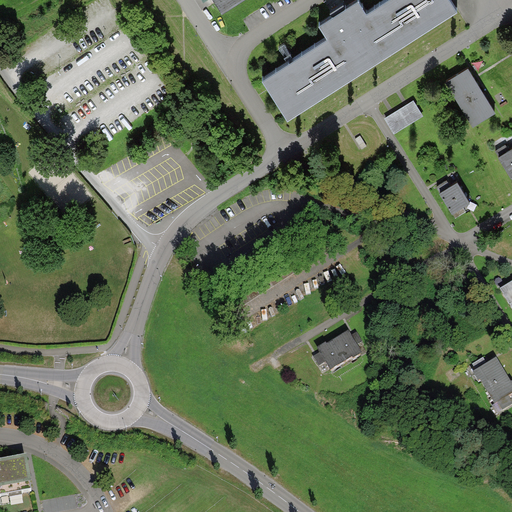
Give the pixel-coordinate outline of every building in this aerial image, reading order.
[(215,0),(222,11),(238,0),(215,0)] [(326,38),(261,79),(287,119),(456,10),(449,0),(384,0),(365,12),(357,0),(356,0),(345,8),(342,4),(338,6),(329,12),(332,16),(318,25),(326,38)] [(467,67),(445,80),(472,125),(494,111),(481,89),(467,67)] [(424,116),(414,100),(406,105),(392,113),(385,118),(395,134),(424,116)] [(361,136),(356,139),(362,149),(367,146),(361,136)] [(511,148),(509,151),(507,148),(505,145),(496,151),(499,157),(511,176),(511,178),(511,148)] [(447,181),(436,187),(440,194),(451,212),(455,218),(465,212),(463,209),(461,205),(468,201),(458,183),(451,188),(449,184),(447,181)] [(312,243),(230,296),(238,308),(320,255),(312,243)] [(511,280),(501,288),(511,306),(511,280)] [(325,363),(330,371),(351,358),(352,360),(362,354),(356,346),(362,343),(356,333),(354,335),(351,337),(348,332),(326,345),(325,344),(317,349),(320,355),(317,356),(314,358),(319,367),(325,363)] [(475,369),(473,370),(478,380),(480,378),(495,404),(499,402),(503,409),(511,403),(511,402),(511,400),(509,396),(511,394),(511,382),(511,383),(496,357),(487,362),(485,359),(484,356),(471,364),(475,369)] [(0,495),(32,490),(30,482),(31,481),(27,455),(0,459),(0,495)]
